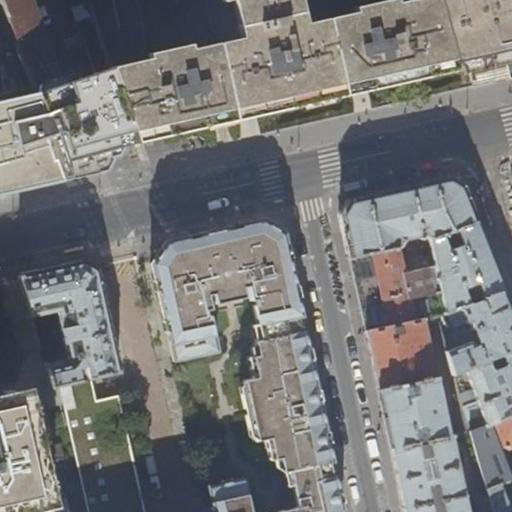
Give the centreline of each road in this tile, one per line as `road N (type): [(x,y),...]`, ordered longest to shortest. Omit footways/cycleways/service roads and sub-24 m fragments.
road 1 (residential): [(373,511),(302,174)]
road 2 (tertiary): [(302,174),(0,242)]
road 3 (tertiary): [(477,133),(302,174)]
